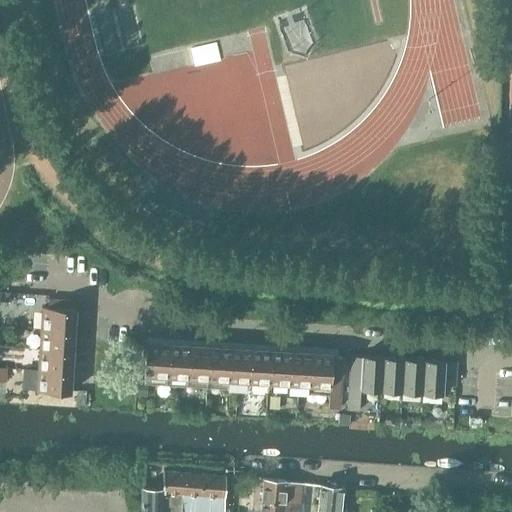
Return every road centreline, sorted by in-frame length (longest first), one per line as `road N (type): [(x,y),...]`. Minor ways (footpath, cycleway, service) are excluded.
road 1 (residential): [(511,353),(144,325),(84,288),(0,288)]
road 2 (residential): [(511,487),(155,465)]
